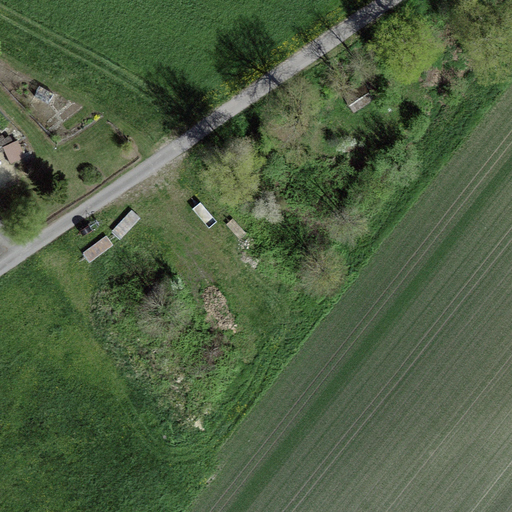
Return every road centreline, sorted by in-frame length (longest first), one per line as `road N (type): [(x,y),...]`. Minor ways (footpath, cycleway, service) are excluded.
road 1 (track): [(0,275),(229,99),(399,0)]
road 2 (track): [(289,511),(0,308)]
